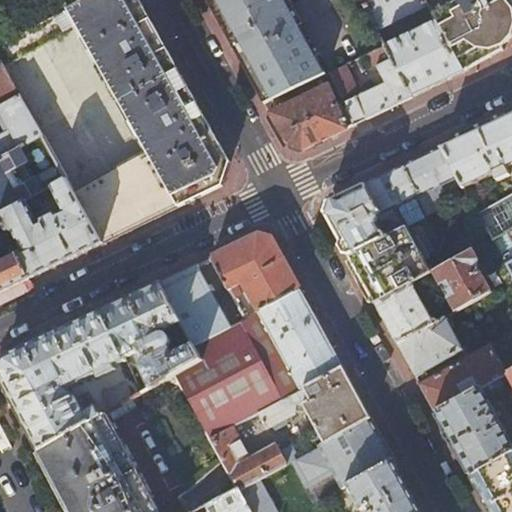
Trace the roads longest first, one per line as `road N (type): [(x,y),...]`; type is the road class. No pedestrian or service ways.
road 1 (residential): [(276,196),(451,511)]
road 2 (residential): [(276,196),(0,329)]
road 3 (residential): [(511,84),(276,196)]
road 4 (residential): [(168,0),(276,196)]
